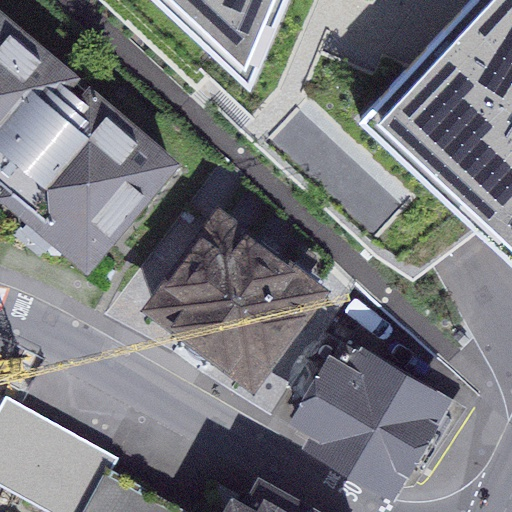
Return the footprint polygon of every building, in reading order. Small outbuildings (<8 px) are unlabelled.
[(149,0),(249,93),(289,0),(149,0)] [(511,0),(470,0),(358,123),(511,266),(511,0)] [(178,172),(0,21),(0,162),(108,254),(178,172)] [(318,302),(209,226),(153,306),(262,381),(318,302)] [(448,410),(356,359),(314,435),(406,486),(448,410)] [(109,464),(10,408),(0,425),(0,481),(53,511),(81,511),(104,471),(109,464)] [(270,511),(269,511),(243,497),(234,511),(176,511),(104,471),(81,511),(302,511),(278,498),(270,511)]
